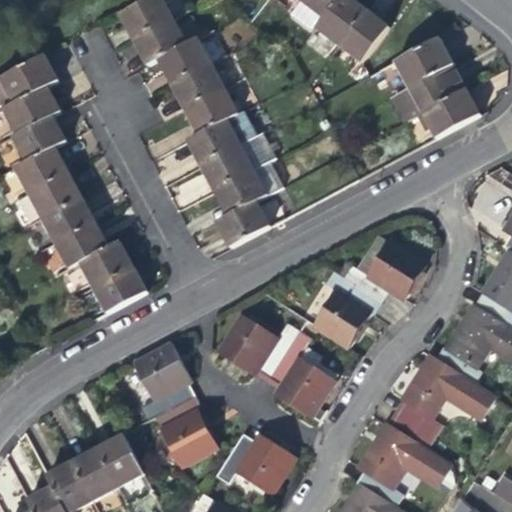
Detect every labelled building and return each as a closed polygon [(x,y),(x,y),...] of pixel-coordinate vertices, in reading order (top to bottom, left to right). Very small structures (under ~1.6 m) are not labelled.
[(119,28),(126,43),(166,21),(154,0),(145,0),(113,17),(119,28)] [(296,0),(295,2),(318,20),(332,0),(296,0)] [(349,3),(345,0),(332,0),(318,20),(311,30),(334,47),(361,12),(349,3)] [(372,20),(361,12),(334,47),(356,65),(383,29),(372,20)] [(180,47),(166,21),(126,43),(132,53),(141,69),(152,63),(180,47)] [(206,33),(180,47),(152,63),(158,74),(165,88),(205,67),(220,59),(206,33)] [(389,64),(402,88),(446,65),(440,54),(432,40),(389,64)] [(0,102),(4,101),(7,106),(40,89),(51,83),(43,67),(38,58),(0,77),(0,102)] [(396,124),(415,114),(459,90),(453,79),(446,65),(402,88),(383,99),(396,124)] [(217,91),(205,67),(165,88),(172,101),(178,112),(217,91)] [(47,103),(40,89),(7,106),(0,110),(0,116),(11,138),(46,119),(54,115),(47,103)] [(467,105),(459,90),(415,114),(430,141),(474,118),(467,105)] [(230,116),(217,91),(178,112),(183,122),(191,137),(230,116)] [(230,116),(191,137),(180,143),(187,155),(194,168),(249,139),(235,113),(230,116)] [(55,136),(46,119),(11,138),(6,141),(19,165),(49,149),(59,144),(55,136)] [(249,139),(194,168),(200,179),(207,193),(263,163),(250,138),(249,139)] [(56,161),(49,149),(19,165),(8,171),(22,196),(63,175),(56,161)] [(275,188),(263,163),(207,193),(213,204),(221,217),(249,202),(275,188)] [(70,187),(63,175),(22,196),(35,220),(76,199),(70,187)] [(84,213),(76,199),(35,220),(49,246),(90,224),(84,213)] [(264,230),(249,202),(221,217),(210,223),(218,238),(225,251),(264,230)] [(511,214),(500,234),(505,237),(497,251),(502,254),(511,259),(511,214)] [(97,237),(90,224),(49,246),(62,271),(73,265),(103,249),(97,237)] [(113,244),(103,249),(73,265),(86,291),(126,269),(119,256),(113,244)] [(348,270),(340,284),(378,308),(387,294),(400,302),(414,280),(422,268),(387,246),(365,280),(348,270)] [(511,259),(502,254),(490,272),(475,296),(478,298),(470,312),(505,333),(511,323),(511,319),(505,315),(511,302),(511,259)] [(134,283),(126,269),(86,291),(101,318),(141,296),(134,283)] [(371,319),(378,308),(340,284),(332,296),(331,295),(309,330),(345,353),(359,331),(368,318),(371,319)] [(511,337),(505,333),(470,312),(468,310),(454,332),(435,364),(470,387),(477,375),(471,371),(484,349),(511,366),(511,337)] [(265,384),(268,381),(291,346),(278,338),(275,342),(240,320),(216,357),(237,370),(252,380),(254,377),(265,384)] [(337,375),(291,346),(268,381),(282,390),(280,393),(276,400),(306,420),(326,392),(337,375)] [(147,406),(155,421),(191,402),(183,387),(189,384),(170,348),(134,367),(153,403),(147,406)] [(492,400),(470,387),(435,364),(427,359),(415,377),(400,402),(404,405),(397,418),(427,437),(434,425),(429,420),(443,400),(478,423),(492,400)] [(203,425),(191,402),(155,421),(180,468),(216,449),(203,425)] [(419,450),(427,437),(397,418),(389,431),(419,450)] [(366,477),(357,490),(392,511),(400,499),(386,490),(401,468),(436,491),(448,468),(419,450),(389,431),(384,428),(374,446),(357,472),(366,477)] [(259,440),(254,448),(243,440),(217,481),(229,488),(238,473),(272,495),(293,463),(278,453),(259,440)] [(114,450),(100,457),(122,498),(147,484),(126,443),(114,450)] [(89,463),(74,471),(96,511),(122,498),(100,457),(89,463)] [(49,484),(56,497),(63,511),(96,511),(74,471),(63,476),(49,484)] [(392,511),(357,490),(344,511),(343,511),(392,511)] [(230,511),(203,495),(191,511),(230,511)] [(31,511),(63,511),(56,497),(47,502),(31,511)] [(475,511),(463,501),(455,511),(475,511)]
